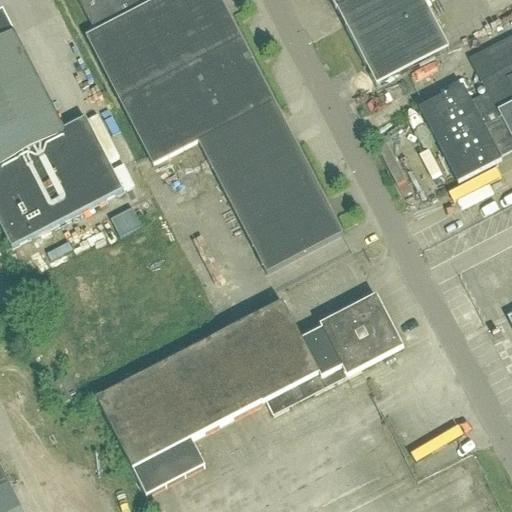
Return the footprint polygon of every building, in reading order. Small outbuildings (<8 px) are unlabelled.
[(166,0),(164,1),(163,0),(77,0),(97,37),(88,42),(155,170),(199,147),(267,278),(343,239),(219,0),(166,0)] [(329,0),(338,15),(366,0),(329,0)] [(65,135),(15,39),(3,16),(0,17),(0,228),(13,254),(125,196),(88,123),(65,135)] [(511,40),(470,62),(488,98),(467,109),(460,96),(425,113),(462,184),(498,166),(496,163),(511,154),(511,40)] [(190,167),(172,175),(182,201),(201,193),(190,167)] [(107,216),(115,233),(135,223),(126,206),(107,216)] [(294,335),(281,307),(93,393),(139,492),(198,464),(188,441),(262,407),(265,413),(399,351),(374,298),(294,335)] [(70,380),(50,391),(60,410),(80,400),(70,380)] [(78,444),(98,433),(94,426),(74,436),(78,444)] [(0,511),(22,511),(3,475),(0,468),(0,511)]
